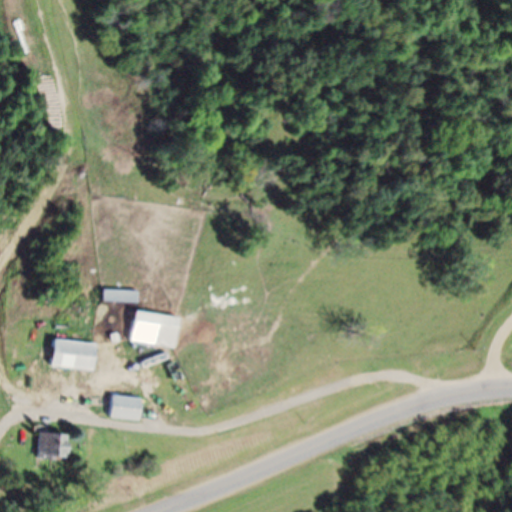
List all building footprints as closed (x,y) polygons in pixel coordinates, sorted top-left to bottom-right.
[(137,290),(98,289),(98,302),(137,303),(137,290)] [(172,346),(175,318),(119,312),(117,326),(126,327),(125,342),(172,346)] [(94,343),(46,338),(42,365),(91,371),(94,343)] [(138,396),(104,395),(103,418),(137,419),(138,396)] [(61,433),(30,433),(30,460),(61,460),(61,433)]
